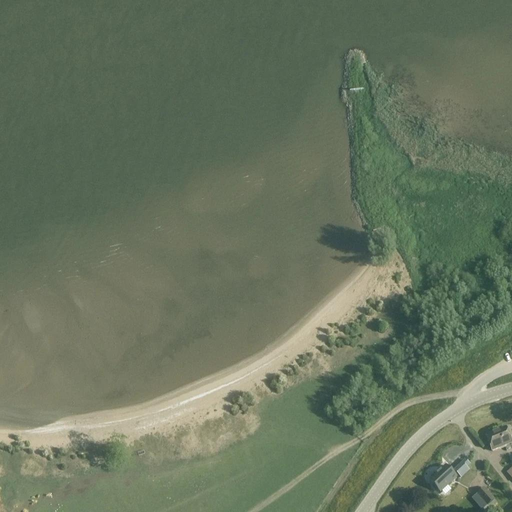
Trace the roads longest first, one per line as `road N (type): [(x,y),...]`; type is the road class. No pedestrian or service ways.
road 1 (tertiary): [(362,511),(397,458),(438,420),(511,390)]
road 2 (track): [(366,437),(399,406),(436,393),(486,396)]
